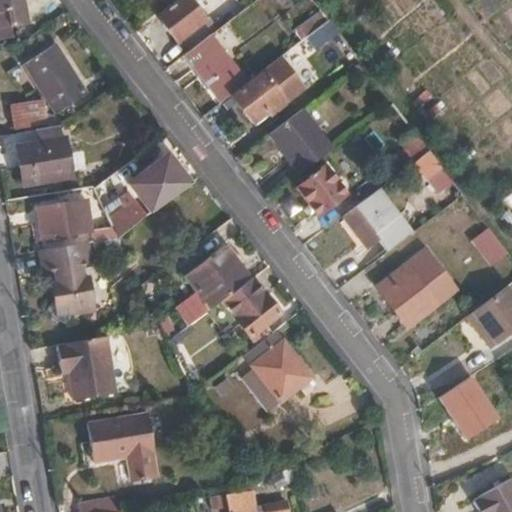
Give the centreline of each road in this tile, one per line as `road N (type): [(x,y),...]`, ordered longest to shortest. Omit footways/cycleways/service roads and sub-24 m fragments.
road 1 (residential): [(420,511),(396,394),(85,0)]
road 2 (residential): [(0,317),(37,511)]
